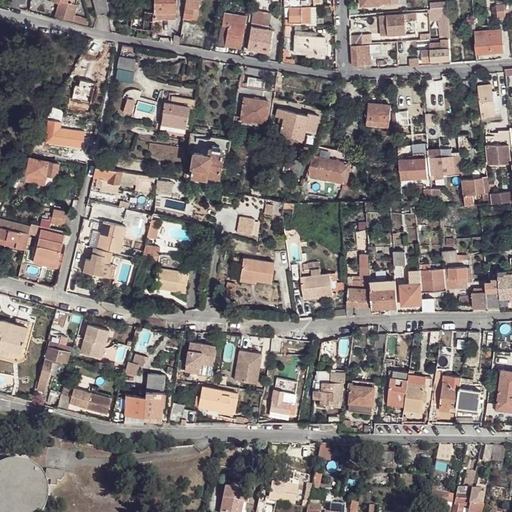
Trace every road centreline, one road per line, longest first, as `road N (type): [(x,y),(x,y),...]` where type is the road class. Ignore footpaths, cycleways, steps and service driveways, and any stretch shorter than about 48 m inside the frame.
road 1 (residential): [(0,403),(131,435),(511,435)]
road 2 (residential): [(60,295),(143,313),(299,327),(511,318)]
road 3 (residential): [(0,10),(102,36),(345,76)]
road 4 (residential): [(60,295),(110,81)]
road 5 (residential): [(345,76),(511,64)]
